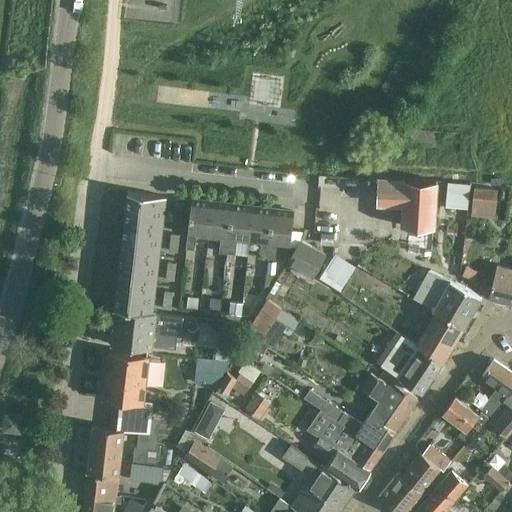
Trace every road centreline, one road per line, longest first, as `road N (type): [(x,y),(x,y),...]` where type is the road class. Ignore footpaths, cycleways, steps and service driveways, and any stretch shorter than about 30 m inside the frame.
road 1 (tertiary): [(0,343),(37,206),(68,0)]
road 2 (residential): [(53,511),(94,174)]
road 3 (residential): [(354,511),(485,330),(511,324)]
road 4 (residential): [(94,174),(105,165),(319,186)]
road 5 (residential): [(94,174),(114,0)]
